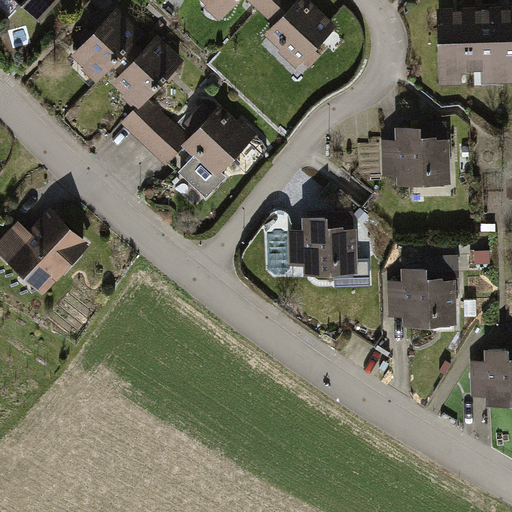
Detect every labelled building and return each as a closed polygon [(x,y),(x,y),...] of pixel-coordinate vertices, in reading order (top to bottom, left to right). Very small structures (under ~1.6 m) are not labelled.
[(56,0),(18,0),(38,19),(56,0)] [(205,0),(201,4),(228,28),(248,7),(260,17),(274,0),(205,0)] [(299,0),(274,0),(260,17),(277,31),(268,42),(310,73),(341,32),(299,0)] [(143,33),(117,7),(69,53),(94,80),(143,33)] [(511,7),(500,8),(501,82),(511,81),(511,7)] [(469,8),(437,8),(437,82),(469,82),(469,8)] [(500,8),(469,8),(469,82),(501,82),(500,8)] [(182,58),(156,33),(109,81),(135,107),(144,97),(182,58)] [(119,122),(162,164),(179,146),(187,139),(144,97),(135,107),(119,122)] [(221,103),(187,139),(179,146),(212,178),(254,135),(221,103)] [(428,120),(396,121),(397,135),(380,136),(381,172),(399,171),(400,180),(452,178),(450,129),(429,130),(428,120)] [(90,247),(51,210),(30,233),(18,222),(0,241),(0,256),(44,297),(90,247)] [(334,212),(302,214),(302,228),(285,228),(287,264),(305,263),(305,272),(357,271),(356,222),(334,222),(334,212)] [(435,266),(403,267),(403,281),(387,281),(388,317),(406,317),(406,326),(458,324),(457,275),(435,276),(435,266)] [(511,343),(481,345),(482,359),(465,359),(466,395),(484,394),(485,403),(511,402),(511,343)]
